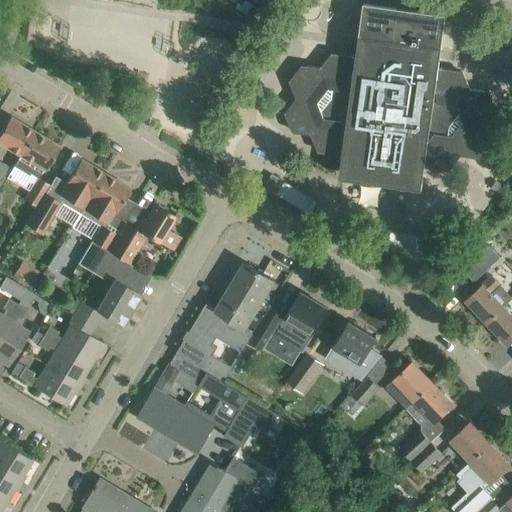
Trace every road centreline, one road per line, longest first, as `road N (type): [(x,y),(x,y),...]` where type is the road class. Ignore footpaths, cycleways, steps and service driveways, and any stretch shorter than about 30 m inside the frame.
road 1 (residential): [(511,411),(408,309),(230,202)]
road 2 (residential): [(82,445),(230,202)]
road 3 (residential): [(230,202),(0,63)]
